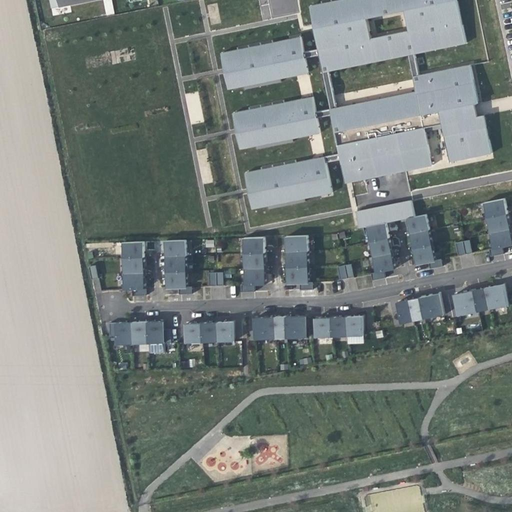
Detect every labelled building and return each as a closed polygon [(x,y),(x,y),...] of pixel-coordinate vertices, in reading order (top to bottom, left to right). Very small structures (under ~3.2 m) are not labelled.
[(324,48),(320,49),(321,54),(324,71),(330,70),(377,61),(372,38),(368,18),(364,0),(338,0),(311,6),(315,24),(319,23),(324,48)] [(404,0),(364,0),(368,18),(406,10),(404,0)] [(454,0),(404,0),(406,10),(410,30),(415,53),(467,42),(463,25),(460,25),(454,0)] [(458,0),(454,0),(460,25),(463,25),(458,0)] [(319,23),(315,24),(320,49),(324,48),(319,23)] [(372,38),(377,61),(410,54),(415,53),(410,30),(372,38)] [(302,37),(226,52),(233,87),(245,85),(280,78),(297,75),(295,68),(307,65),(306,57),(305,52),(302,37)] [(320,49),(305,52),(306,57),(321,54),(320,49)] [(229,88),(233,87),(226,52),(222,53),(229,88)] [(410,54),(415,76),(419,75),(415,53),(410,54)] [(418,91),(425,127),(444,123),(473,118),(470,104),(476,103),(479,103),(471,64),(419,75),(415,76),(418,91)] [(309,72),(307,65),(295,68),(297,75),(309,72)] [(324,71),(332,108),(338,107),(330,70),(324,71)] [(298,76),(301,94),(312,92),(309,74),(298,76)] [(281,81),(280,78),(245,85),(246,88),(281,81)] [(433,165),(426,131),(425,127),(418,91),(338,107),(332,108),(333,114),(341,153),(342,158),(347,157),(352,181),(433,165)] [(196,92),(185,95),(189,107),(199,104),(196,92)] [(320,126),(318,117),(317,111),(314,96),(238,112),(245,147),(257,145),(293,138),(309,135),(307,128),(320,126)] [(479,116),(476,103),(470,104),(473,118),(479,116)] [(318,117),(333,114),(332,108),(317,111),(318,117)] [(241,148),(245,147),(238,112),(234,112),(241,148)] [(485,115),(482,116),(486,140),(490,139),(485,115)] [(479,116),(473,118),(444,123),(444,128),(451,161),(492,153),(490,139),(486,140),(482,116),(479,116)] [(321,132),(320,126),(307,128),(309,135),(321,132)] [(320,134),(309,136),(313,154),(324,152),(320,134)] [(293,141),(293,138),(257,145),(258,148),(293,141)] [(326,156),(327,161),(342,158),(341,153),(326,156)] [(332,185),(327,161),(326,156),(250,171),(257,207),(269,205),(305,198),(321,194),(320,188),(332,185)] [(347,182),(352,181),(347,157),(342,158),(347,182)] [(254,208),(257,207),(250,171),(246,172),(254,208)] [(333,192),(332,185),(320,188),(321,194),(333,192)] [(305,201),(305,198),(269,205),(270,208),(305,201)] [(485,202),(488,217),(509,213),(507,207),(506,198),(485,202)] [(416,216),(412,200),(371,208),(374,224),(387,222),(408,218),(416,216)] [(361,227),(368,226),(374,224),(371,208),(358,211),(361,227)] [(488,217),(491,232),(511,228),(510,222),(509,213),(488,217)] [(410,228),(411,233),(431,229),(427,214),(416,216),(408,218),(410,228)] [(368,226),(371,241),(390,237),(389,229),(387,222),(374,224),(368,226)] [(511,230),(511,228),(491,232),(494,248),(503,246),(511,244),(511,230)] [(413,241),(414,248),(434,244),(431,229),(411,233),(413,241)] [(287,247),(288,251),(309,251),(309,235),(287,236),(287,247)] [(245,237),(245,253),(266,252),(266,247),(266,237),(245,237)] [(371,241),(374,256),(393,252),(392,246),(390,237),(371,241)] [(167,249),(167,256),(188,255),(187,240),(167,240),(167,249)] [(471,240),(464,241),(466,254),(473,252),(471,240)] [(124,242),(125,257),(145,256),(145,250),(145,241),(124,242)] [(464,241),(457,242),(459,255),(466,254),(464,241)] [(417,263),(429,261),(437,260),(434,244),(414,248),(416,255),(417,263)] [(504,253),(503,246),(494,248),(490,248),(492,256),(504,253)] [(288,262),(288,267),(310,266),(309,251),(288,251),(288,262)] [(245,253),(246,269),(266,268),(266,264),(266,252),(245,253)] [(374,256),(377,272),(385,270),(396,268),(394,259),(393,252),(374,256)] [(167,266),(167,271),(188,271),(188,255),(167,256),(167,266)] [(125,257),(125,273),(146,272),(146,266),(145,256),(125,257)] [(444,266),(442,259),(437,260),(429,261),(431,268),(444,266)] [(352,263),(345,265),(348,278),(355,276),(352,263)] [(97,265),(90,266),(92,279),(99,277),(97,265)] [(341,279),(348,278),(345,265),(338,266),(341,279)] [(288,282),(301,282),(310,282),(310,266),(288,267),(288,273),(288,282)] [(246,269),(246,284),(255,284),(267,283),(267,273),(266,268),(246,269)] [(377,272),(372,273),(373,280),(386,277),(385,270),(377,272)] [(168,287),(180,286),(188,286),(188,271),(167,271),(167,276),(168,287)] [(126,288),(133,288),(146,288),(146,277),(146,272),(125,273),(126,288)] [(492,286),(486,288),(490,309),(509,305),(505,284),(492,286)] [(481,288),(475,290),(479,311),(490,309),(486,288),(481,288)] [(469,291),(456,294),(460,315),(479,311),(475,290),(469,291)] [(429,295),(421,297),(425,318),(444,314),(440,293),(429,295)] [(415,298),(410,299),(414,320),(425,318),(421,297),(415,298)] [(406,300),(399,301),(403,323),(414,320),(410,299),(406,300)] [(293,316),(287,316),(288,338),(308,337),(307,315),(293,316)] [(265,317),(256,317),(257,339),(277,338),(276,316),(265,317)] [(281,316),(276,316),(277,338),(288,338),(287,316),(281,316)] [(340,317),(333,317),(333,336),(349,335),(348,316),(340,317)] [(356,316),(348,316),(349,335),(364,335),(364,316),(356,316)] [(324,317),(317,317),(318,336),(333,336),(333,317),(324,317)] [(173,342),(172,329),(165,329),(165,320),(156,321),(149,321),(150,342),(173,342)] [(119,343),(135,343),(134,321),(124,322),(111,322),(111,335),(119,335),(119,343)] [(135,343),(150,342),(149,321),(140,321),(134,321),(135,343)] [(225,322),(219,322),(219,341),(235,341),(234,321),(225,322)] [(195,323),(187,323),(188,342),(204,342),(203,322),(195,323)] [(210,322),(203,322),(204,342),(219,341),(219,322),(210,322)] [(408,511),(406,490),(370,493),(371,511),(408,511)]
